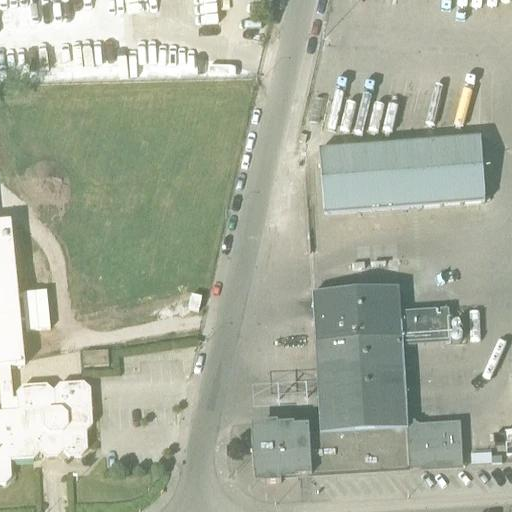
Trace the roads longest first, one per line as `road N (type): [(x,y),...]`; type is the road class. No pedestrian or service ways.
road 1 (unclassified): [(186,511),(305,0)]
road 2 (unknown): [(218,375),(454,394),(500,375),(511,343)]
road 3 (unknown): [(239,285),(363,251),(511,235)]
road 4 (unknown): [(510,42),(357,28),(340,18),(335,0)]
